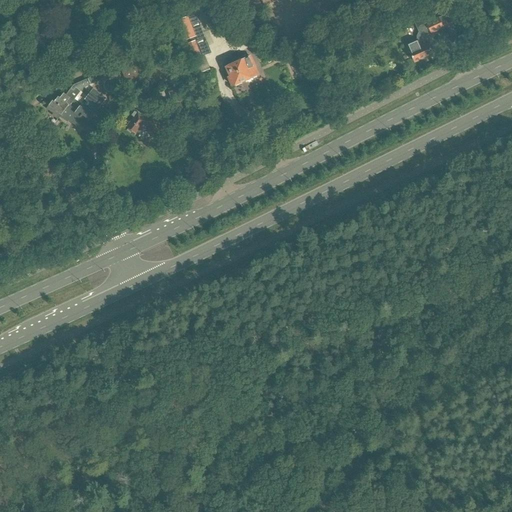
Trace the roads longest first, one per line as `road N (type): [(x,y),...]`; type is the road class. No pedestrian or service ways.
road 1 (primary): [(511,60),(121,253)]
road 2 (primary): [(136,284),(511,99)]
road 3 (unclassified): [(121,253),(106,219),(0,126)]
road 4 (primary): [(0,346),(136,284)]
road 5 (primary): [(121,253),(0,307)]
